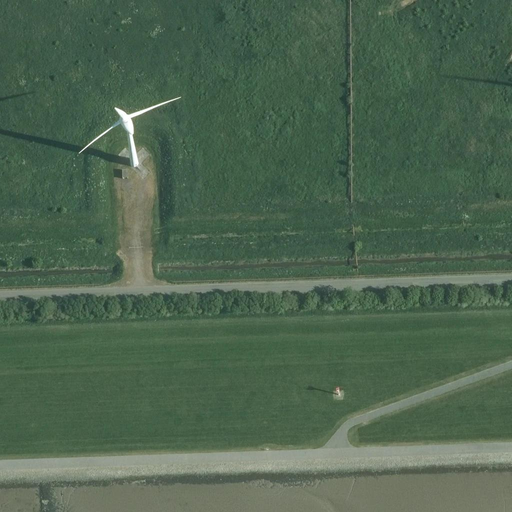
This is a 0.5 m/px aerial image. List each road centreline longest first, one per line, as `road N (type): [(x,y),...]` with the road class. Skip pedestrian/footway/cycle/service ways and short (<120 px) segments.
road 1 (unclassified): [(511,280),(0,298)]
road 2 (track): [(339,454),(346,426),(511,367)]
